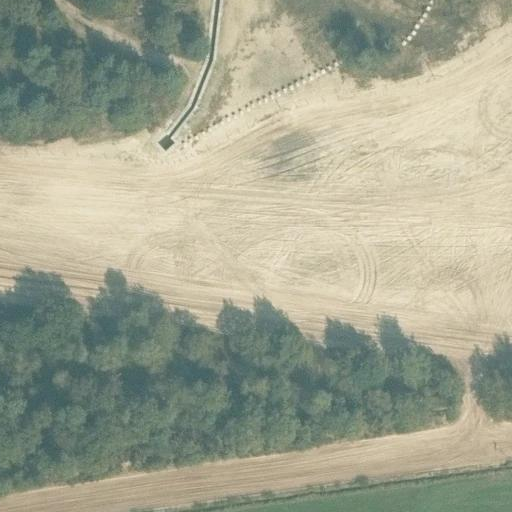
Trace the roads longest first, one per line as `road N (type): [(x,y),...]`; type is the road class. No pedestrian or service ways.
road 1 (track): [(0,511),(460,441),(511,442)]
road 2 (track): [(460,441),(511,296)]
